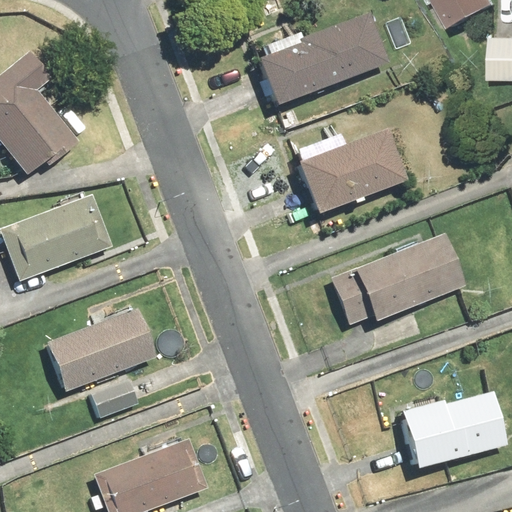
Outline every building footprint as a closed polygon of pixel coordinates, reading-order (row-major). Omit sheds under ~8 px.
[(505,1),(504,0),(445,0),(462,27),(505,1)] [(261,58),(279,104),(390,63),(371,13),(301,39),(303,43),(261,58)] [(511,38),(491,38),(489,85),(511,85),(511,38)] [(30,50),(0,75),(0,138),(30,175),(56,154),(61,159),(81,143),(37,91),(53,77),(30,50)] [(301,161),(321,213),(409,180),(389,128),(301,161)] [(0,227),(20,281),(113,246),(93,193),(0,227)] [(446,234),(331,278),(350,327),(376,317),(377,321),(466,288),(446,234)] [(47,343),(65,393),(158,358),(139,308),(47,343)] [(128,377),(84,396),(97,427),(141,408),(128,377)] [(404,409),(419,467),(508,445),(495,391),(446,404),(444,398),(404,409)] [(94,474),(108,511),(144,511),(208,489),(190,439),(94,474)]
